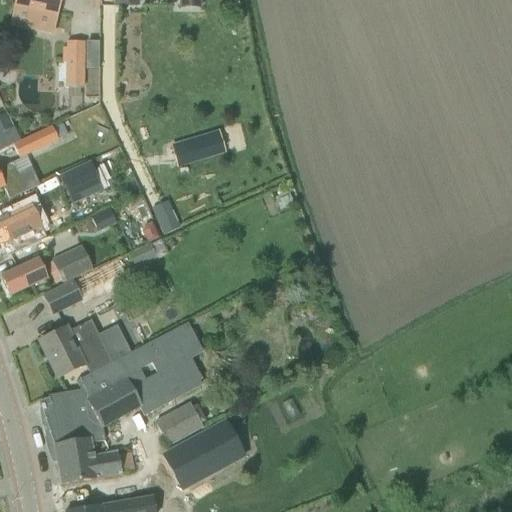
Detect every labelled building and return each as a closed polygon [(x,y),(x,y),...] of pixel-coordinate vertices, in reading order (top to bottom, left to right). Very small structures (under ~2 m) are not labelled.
[(57,0),(15,0),(10,27),(50,35),(57,0)] [(178,0),(178,9),(200,9),(200,0),(178,0)] [(66,63),(66,70),(67,70),(83,70),(83,44),(66,44),(66,49),(66,63)] [(0,150),(20,142),(13,128),(0,134),(0,150)] [(12,146),(19,160),(58,142),(57,140),(52,130),(51,128),(12,146)] [(0,188),(3,187),(9,200),(38,186),(31,169),(18,175),(12,163),(0,169),(0,188)] [(90,163),(58,178),(67,197),(99,182),(90,163)] [(167,201),(149,208),(161,235),(178,228),(167,201)] [(0,220),(0,244),(25,233),(16,213),(0,220)] [(145,226),(142,232),(148,244),(159,239),(152,222),(145,226)] [(81,247),(50,261),(51,262),(56,272),(62,285),(92,272),(81,247)] [(128,256),(133,266),(151,257),(150,256),(154,255),(150,247),(147,248),(146,247),(128,256)] [(18,269),(0,276),(0,277),(9,297),(27,289),(47,280),(41,267),(39,262),(38,260),(18,269)] [(43,297),(52,316),(81,301),(72,283),(43,297)] [(39,342),(57,379),(84,365),(90,375),(111,364),(89,321),(68,332),(66,328),(39,342)] [(68,393),(48,397),(57,446),(54,446),(61,486),(80,482),(121,475),(133,473),(130,454),(118,457),(117,453),(93,458),(91,444),(103,442),(101,429),(139,407),(143,415),(149,412),(183,394),(198,386),(191,371),(171,333),(111,364),(90,375),(76,383),(79,389),(80,391),(68,393)] [(189,405),(155,423),(167,448),(201,430),(199,425),(205,422),(196,406),(190,408),(189,405)] [(222,427),(162,459),(180,493),(240,461),(222,427)] [(211,504),(213,511),(262,511),(268,510),(259,486),(211,504)] [(67,511),(153,511),(151,497),(67,511)]
